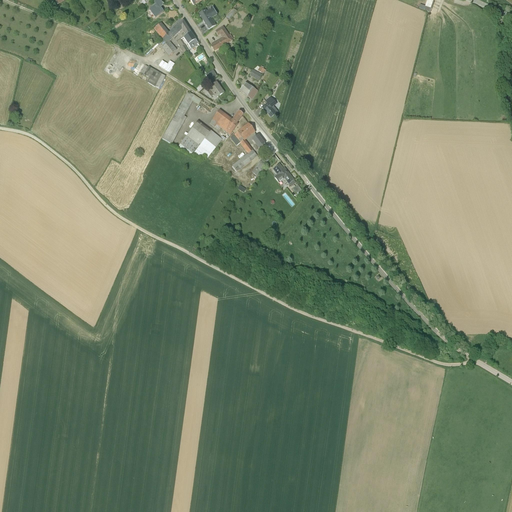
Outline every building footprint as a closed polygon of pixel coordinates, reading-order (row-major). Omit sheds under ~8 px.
[(153,19),(163,11),(160,8),(164,4),(162,3),(158,0),(157,0),(154,2),(156,4),(147,11),(153,19)] [(431,12),(434,0),(427,0),(426,6),(420,4),(419,8),(431,12)] [(205,10),(199,14),(209,30),(215,26),(211,19),(217,15),(212,8),(207,12),(205,10)] [(234,9),(225,18),(228,21),(236,12),(234,9)] [(170,42),(182,31),(184,34),(181,36),(183,38),(191,33),(183,21),(178,25),(169,33),(162,39),(166,44),(162,48),(169,56),(176,50),(170,42)] [(154,29),(162,39),(169,33),(161,23),(154,29)] [(211,47),(214,52),(231,40),(222,27),(215,32),(217,35),(220,33),(224,38),(211,47)] [(198,44),(191,33),(183,38),(191,49),(198,44)] [(184,46),(180,40),(177,43),(180,48),(183,54),(186,52),(182,46),(184,46)] [(163,61),(159,66),(169,73),(175,64),(171,61),(168,64),(163,61)] [(165,76),(145,66),(139,77),(159,87),(165,76)] [(259,81),(262,76),(252,70),(250,76),(259,81)] [(208,83),(216,77),(212,71),(204,77),(208,83)] [(216,98),(222,94),(217,87),(219,86),(216,82),(209,87),(211,90),(207,92),(211,98),(214,95),(216,98)] [(250,87),(246,84),(240,91),(251,100),(257,92),(250,87)] [(163,140),(173,145),(186,117),(193,102),(200,105),(202,100),(186,92),(163,140)] [(277,111),(273,106),(276,104),(270,98),(266,102),(267,104),(262,108),(264,111),(265,110),(271,118),(276,114),(275,113),(277,111)] [(232,121),(219,111),(210,124),(215,128),(217,125),(230,135),(238,125),(236,124),(243,115),(239,112),(232,121)] [(208,160),(223,139),(198,121),(180,147),(192,155),(193,154),(201,160),(204,156),(208,160)] [(252,151),(244,141),(255,132),(249,124),(234,135),(235,135),(230,138),(237,146),(241,143),(246,151),(248,154),(247,155),(232,166),(237,172),(257,156),(253,151),(252,151)] [(259,154),(267,148),(258,136),(253,140),(256,145),(253,147),(256,151),(256,150),(259,154)] [(252,173),(258,177),(265,166),(260,162),(252,173)] [(285,172),(279,165),(273,170),(277,176),(274,178),(279,183),(284,179),(288,184),(289,184),(291,187),(295,183),(293,181),(294,180),(288,173),(287,174),(285,172)] [(291,187),(297,193),(301,189),(296,183),(291,187)]
